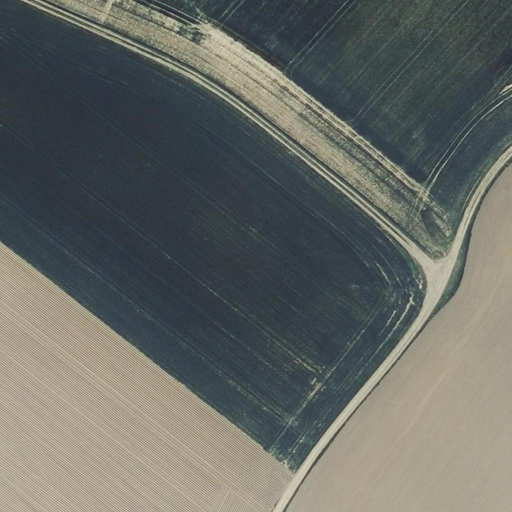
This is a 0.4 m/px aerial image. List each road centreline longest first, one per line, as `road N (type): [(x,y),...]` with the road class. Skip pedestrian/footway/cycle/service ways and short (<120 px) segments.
road 1 (track): [(29,0),(186,69),(350,192),(440,272)]
road 2 (track): [(440,272),(416,326),(277,511)]
road 3 (track): [(511,152),(490,171),(440,272)]
